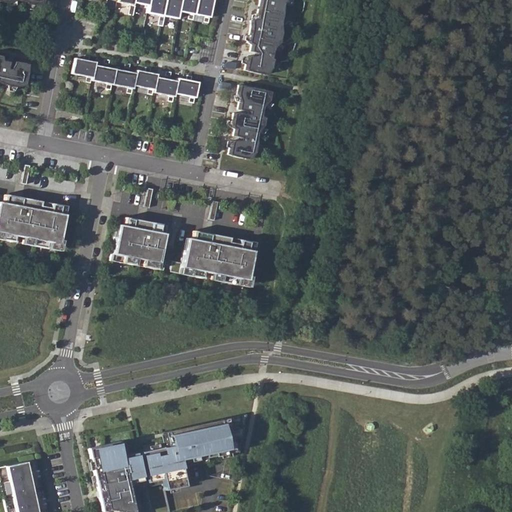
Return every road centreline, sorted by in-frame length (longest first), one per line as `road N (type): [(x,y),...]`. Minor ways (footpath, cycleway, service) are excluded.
road 1 (tertiary): [(77,389),(230,353),(266,351),(412,377),(511,348)]
road 2 (residential): [(95,203),(283,241)]
road 3 (residential): [(191,174),(225,0)]
road 4 (residential): [(63,375),(95,203)]
road 5 (residential): [(39,144),(66,0)]
